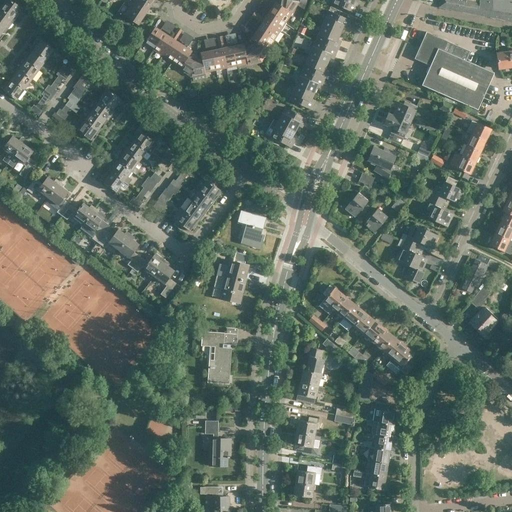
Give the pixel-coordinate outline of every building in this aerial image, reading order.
[(6,0),(0,8),(13,19),(13,18),(17,13),(20,14),(23,10),(20,8),(21,8),(14,3),(15,0),(6,0)] [(132,0),(129,6),(144,15),(150,6),(140,0),(132,0)] [(286,22),(299,2),(287,0),(279,0),(279,5),(275,2),(269,11),(286,22)] [(353,4),(354,0),(333,0),(332,3),(353,13),(356,6),(353,4)] [(511,0),(440,0),(439,8),(511,22),(511,0)] [(138,25),(144,15),(129,6),(123,15),(138,25)] [(16,20),(13,18),(13,19),(0,8),(0,24),(5,28),(6,28),(8,30),(16,20)] [(263,21),(280,31),(286,22),(269,11),(264,19),(259,15),(257,19),(262,23),(263,21)] [(322,26),(340,34),(344,25),(347,27),(350,20),(329,11),(322,26)] [(274,41),(280,31),(263,21),(262,23),(257,30),(274,41)] [(5,34),(8,30),(6,28),(5,28),(0,24),(0,35),(3,32),(5,34)] [(307,28),(300,25),(297,33),(303,36),(307,28)] [(315,41),(337,50),(340,44),(336,42),(340,34),(322,26),(315,41)] [(154,50),(164,33),(155,27),(144,44),(154,50)] [(250,45),(262,63),(269,51),(267,50),(274,41),(257,30),(251,39),(255,42),(250,45)] [(478,110),(494,73),(465,60),(470,51),(427,32),(416,58),(431,64),(422,85),(444,95),(442,99),(464,109),(466,105),(478,110)] [(174,39),(172,38),(164,33),(154,50),(163,56),(174,39)] [(174,39),(163,56),(172,62),(183,45),(175,40),(178,36),(175,33),(172,38),(174,39)] [(33,50),(46,59),(53,50),(40,40),(36,46),(34,45),(31,49),(33,50)] [(309,55),(327,63),(331,55),(334,57),(337,50),(315,41),(309,55)] [(222,49),(226,68),(237,66),(233,46),(224,48),(223,42),(219,43),(220,49),(222,49)] [(262,63),(250,45),(245,48),(244,44),(233,46),(237,66),(248,63),(248,65),(262,63)] [(192,77),(195,56),(190,55),(192,51),(183,45),(172,62),(181,68),(180,69),(192,77)] [(215,70),(226,68),(222,49),(220,49),(211,51),(215,70)] [(26,60),(39,69),(46,59),(33,50),(28,56),(27,55),(24,59),(25,60),(26,60)] [(204,72),(215,70),(211,51),(200,53),(201,57),(195,56),(192,77),(205,74),(204,72)] [(509,52),(496,53),(498,69),(511,68),(509,52)] [(303,70),(324,80),(327,73),(323,72),(327,63),(309,55),(303,70)] [(18,70),(31,80),(39,69),(26,60),(25,60),(21,66),(19,65),(16,69),(18,70)] [(69,61),(65,66),(70,69),(73,64),(69,61)] [(11,79),(24,89),(31,80),(18,70),(14,76),(12,75),(9,79),(10,80),(11,79)] [(296,85),(314,93),(318,85),(321,86),(324,80),(303,70),(296,85)] [(58,75),(54,81),(59,84),(63,79),(58,75)] [(80,77),(76,82),(85,88),(88,83),(80,77)] [(16,100),(24,89),(11,79),(10,80),(6,86),(5,85),(2,89),(3,90),(16,100)] [(59,84),(54,81),(50,86),(55,89),(59,84)] [(76,82),(73,87),(81,93),(85,88),(76,82)] [(310,101),(314,93),(296,85),(289,100),(311,110),(314,103),(310,101)] [(100,100),(114,109),(118,104),(120,105),(123,101),(108,89),(100,100)] [(43,96),(39,101),(44,104),(48,99),(43,96)] [(65,105),(70,108),(73,103),(69,99),(65,105)] [(115,111),(114,109),(100,100),(93,109),(108,121),(115,111)] [(39,101),(36,106),(40,109),(44,104),(39,101)] [(388,113),(410,122),(417,107),(409,104),(407,107),(393,101),(388,113)] [(449,114),(453,106),(441,101),(437,109),(449,114)] [(65,105),(61,110),(66,113),(70,108),(65,105)] [(467,112),(455,106),(452,113),(464,119),(467,112)] [(278,122),(295,131),(299,123),(303,125),(306,119),(286,107),(278,122)] [(85,119),(99,129),(103,123),(105,125),(108,121),(93,109),(85,119)] [(404,138),(410,122),(388,113),(383,125),(397,131),(396,134),(404,138)] [(96,133),(98,135),(100,131),(99,129),(85,119),(81,116),(73,127),(91,140),(96,133)] [(295,131),(278,122),(274,120),(266,134),(291,148),(294,141),(291,139),(295,131)] [(466,132),(471,135),(486,141),(491,130),(472,121),(466,132)] [(442,134),(448,136),(450,131),(445,128),(442,134)] [(135,136),(131,140),(133,142),(146,151),(150,154),(158,144),(153,141),(156,137),(148,130),(145,135),(141,131),(136,137),(135,136)] [(445,142),(448,136),(442,134),(440,140),(445,142)] [(7,143),(0,137),(0,148),(1,148),(8,153),(2,160),(7,164),(25,140),(21,138),(19,140),(12,135),(7,143)] [(466,145),(480,152),(486,141),(483,140),(471,135),(466,145)] [(25,140),(7,164),(12,168),(18,160),(26,166),(20,174),(25,178),(36,164),(28,158),(33,150),(27,146),(28,143),(25,140)] [(126,151),(139,161),(142,163),(145,159),(142,157),(146,151),(133,142),(129,147),(127,146),(124,150),(125,151),(126,151)] [(417,153),(428,157),(432,149),(420,145),(417,153)] [(475,163),(480,152),(466,145),(461,156),(475,163)] [(390,169),(397,153),(389,150),(387,153),(373,147),(367,161),(377,165),(374,171),(387,178),(392,170),(390,169)] [(118,162),(132,171),(136,174),(139,169),(135,166),(139,161),(126,151),(125,151),(125,152),(121,157),(119,156),(116,161),(118,162)] [(425,165),(428,157),(417,153),(414,161),(425,165)] [(433,155),(429,162),(440,168),(444,161),(437,158),(434,156),(433,155)] [(470,174),(475,163),(461,156),(456,167),(470,174)] [(111,171),(124,181),(128,184),(131,180),(131,179),(128,176),(132,171),(118,162),(114,167),(112,166),(109,171),(110,172),(111,171)] [(158,167),(155,173),(159,176),(163,171),(158,167)] [(105,176),(102,180),(117,192),(120,187),(124,190),(126,190),(129,185),(128,184),(124,181),(111,171),(110,172),(106,177),(105,176)] [(184,171),(180,176),(184,179),(188,174),(184,171)] [(155,173),(151,178),(155,182),(159,176),(155,173)] [(374,179),(362,174),(358,182),(371,187),(374,179)] [(199,191),(212,201),(217,194),(219,196),(222,192),(213,186),(216,182),(206,175),(204,179),(206,181),(199,191)] [(48,197),(60,181),(56,178),(54,180),(48,176),(43,183),(35,178),(27,189),(32,193),(36,188),(48,197)] [(429,190),(426,195),(442,203),(445,197),(458,204),(464,191),(455,187),(458,181),(448,177),(443,188),(437,186),(434,192),(429,190)] [(60,181),(48,197),(61,206),(57,211),(62,215),(71,204),(63,198),(68,191),(62,186),(64,184),(60,181)] [(16,195),(22,186),(18,183),(11,191),(16,195)] [(144,188),(140,193),(144,196),(147,198),(151,193),(144,188)] [(166,188),(162,193),(165,196),(169,199),(173,194),(166,188)] [(192,200),(207,212),(214,202),(212,201),(199,191),(192,200)] [(140,193),(136,198),(141,201),(144,196),(140,193)] [(355,218),(368,201),(358,193),(345,209),(355,218)] [(442,203),(426,195),(423,201),(428,203),(426,209),(431,212),(428,218),(446,227),(452,214),(440,208),(442,203)] [(165,196),(161,201),(166,204),(169,199),(165,196)] [(188,198),(180,208),(198,220),(200,222),(207,212),(192,200),(188,198)] [(398,213),(407,203),(400,198),(391,208),(398,213)] [(503,210),(511,214),(511,200),(508,199),(503,210)] [(71,204),(62,215),(68,219),(71,214),(84,223),(95,207),(91,204),(90,207),(83,202),(78,209),(71,204)] [(95,207),(84,223),(96,233),(92,238),(98,241),(106,230),(110,225),(102,219),(105,215),(95,207)] [(198,220),(180,208),(180,207),(180,208),(178,209),(179,213),(181,215),(174,225),(181,231),(184,226),(190,231),(195,224),(197,226),(200,222),(198,220)] [(374,234),(388,217),(378,209),(364,225),(374,234)] [(260,234),(265,218),(240,210),(237,221),(248,224),(243,241),(249,243),(249,244),(251,245),(260,248),(264,235),(260,234)] [(500,222),(511,227),(511,214),(503,210),(503,211),(505,212),(500,222)] [(495,233),(510,240),(511,235),(511,227),(500,222),(495,233)] [(403,234),(400,239),(417,248),(419,242),(432,248),(438,236),(420,227),(419,228),(414,226),(408,236),(403,234)] [(106,230),(98,241),(103,245),(107,240),(119,249),(131,234),(127,231),(125,233),(119,228),(113,236),(106,230)] [(511,249),(511,241),(510,240),(495,233),(490,244),(510,254),(511,249)] [(135,237),(131,234),(119,249),(132,259),(128,264),(133,268),(141,256),(134,251),(139,244),(133,239),(135,237)] [(417,248),(400,239),(397,245),(403,248),(397,258),(403,261),(402,262),(411,267),(406,277),(417,283),(423,272),(420,271),(426,259),(414,253),(417,248)] [(166,260),(156,252),(153,256),(149,253),(145,259),(141,256),(133,268),(131,271),(136,275),(142,266),(154,276),(166,260)] [(502,265),(490,259),(487,265),(476,259),(462,289),(470,293),(476,280),(480,281),(487,266),(497,271),(502,265)] [(170,263),(166,260),(154,276),(167,285),(161,294),(166,297),(177,283),(169,277),(175,270),(168,265),(170,263)] [(240,303),(246,277),(243,276),(246,264),(231,260),(227,277),(229,278),(226,289),(224,288),(221,298),(240,303)] [(480,290),(470,302),(479,309),(485,301),(483,300),(491,291),(482,284),(478,288),(480,290)] [(334,289),(330,286),(323,294),(327,297),(320,306),(330,314),(334,310),(345,296),(335,288),(334,289)] [(343,318),(355,304),(345,296),(334,310),(343,318)] [(353,326),(364,312),(355,304),(343,318),(353,326)] [(485,307),(477,316),(472,322),(484,333),(495,321),(490,316),(492,314),(485,307)] [(363,334),(374,321),(364,312),(353,326),(363,334)] [(313,314),(309,319),(319,327),(323,322),(313,314)] [(373,342),(384,329),(374,321),(363,334),(373,342)] [(236,341),(237,328),(226,327),(225,333),(203,332),(202,343),(216,344),(215,367),(211,366),(210,381),(224,382),(224,375),(229,375),(231,341),(236,341)] [(383,350),(394,337),(384,329),(373,342),(383,350)] [(338,344),(343,338),(339,335),(335,341),(338,344)] [(393,358),(404,344),(394,337),(383,350),(393,358)] [(340,349),(327,338),(323,344),(336,354),(340,349)] [(343,338),(338,344),(342,347),(346,341),(343,338)] [(410,359),(414,355),(413,354),(414,353),(404,344),(393,358),(390,361),(406,375),(412,368),(406,362),(409,358),(410,359)] [(303,370),(300,382),(318,386),(321,375),(320,375),(324,360),(322,359),(324,350),(310,347),(308,356),(310,356),(307,371),(303,370)] [(355,358),(359,353),(353,349),(349,353),(355,358)] [(359,353),(355,358),(358,360),(359,360),(363,355),(359,352),(359,353)] [(359,360),(358,360),(362,363),(366,358),(363,355),(359,360)] [(360,380),(371,382),(370,381),(372,376),(362,367),(360,380)] [(380,373),(376,378),(386,386),(390,381),(380,373)] [(359,386),(370,388),(371,383),(371,382),(360,380),(359,386)] [(323,393),(324,388),(318,386),(300,382),(296,401),(314,405),(317,391),(323,393)] [(357,392),(369,394),(370,388),(359,386),(357,392)] [(368,401),(369,394),(357,392),(356,399),(368,401)] [(390,425),(394,426),(397,412),(390,411),(391,405),(380,403),(379,410),(382,410),(380,417),(376,416),(368,416),(364,416),(364,420),(367,421),(390,425)] [(336,415),(353,419),(356,407),(346,405),(345,411),(337,409),(336,415)] [(334,422),(344,424),(352,425),(353,419),(336,415),(334,422)] [(298,420),(296,433),(314,436),(317,419),(309,418),(308,422),(298,420)] [(230,438),(218,438),(218,434),(218,421),(205,421),(205,434),(214,434),(214,448),(211,448),(211,466),(228,466),(228,457),(230,457),(230,438)] [(388,438),(392,438),(394,426),(390,425),(367,421),(367,425),(373,426),(372,428),(372,430),(372,433),(372,435),(377,436),(388,438)] [(317,455),(320,437),(296,433),(294,445),(295,445),(294,451),(317,455)] [(386,450),(390,451),(392,438),(388,438),(377,436),(375,448),(386,450)] [(388,464),(390,451),(386,450),(375,448),(373,461),(388,464)] [(345,466),(347,460),(347,457),(334,455),(333,464),(345,466)] [(368,460),(367,467),(366,473),(386,476),(388,464),(373,461),(368,460)] [(344,473),(345,466),(333,464),(331,471),(344,473)] [(297,470),(295,483),(313,485),(314,473),(297,470)] [(365,478),(364,485),(364,486),(383,489),(386,476),(366,473),(354,471),(353,476),(365,478)] [(313,485),(295,483),(293,495),(311,498),(313,485)] [(219,493),(219,487),(219,486),(201,486),(201,493),(202,493),(202,494),(214,493),(214,506),(211,506),(211,511),(230,511),(230,496),(224,496),(224,493),(219,493)] [(377,511),(373,511),(392,511),(392,504),(385,505),(385,498),(373,499),(373,506),(377,506),(377,511)] [(176,511),(177,511),(174,509),(178,505),(171,499),(160,511),(176,511)]
